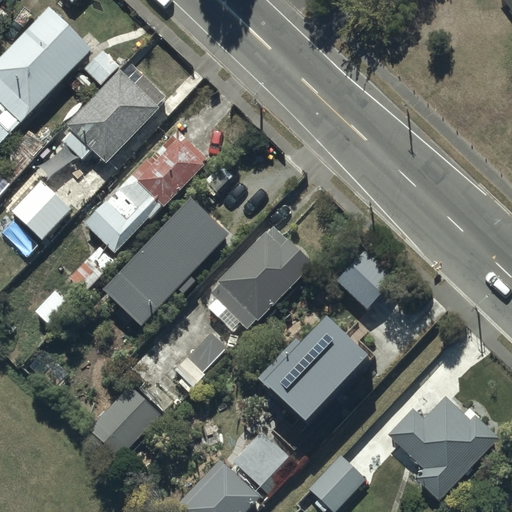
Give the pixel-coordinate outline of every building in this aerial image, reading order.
[(52,0),(66,12),(76,0),(52,0)] [(0,156),(96,59),(51,15),(0,67),(0,156)] [(124,81),(120,77),(69,134),(77,141),(68,151),(85,167),(94,157),(111,172),(162,116),(158,112),(166,103),(131,72),(124,81)] [(165,212),(208,166),(180,142),(154,171),(147,165),(133,181),(165,212)] [(165,212),(133,181),(85,231),(117,262),(165,212)] [(75,216),(44,188),(15,220),(45,248),(75,216)] [(228,234),(191,199),(103,292),(140,326),(228,234)] [(312,272),(272,234),(207,302),(246,339),(312,272)] [(398,281),(366,250),(337,280),(369,311),(398,281)] [(118,272),(101,255),(71,285),(88,302),(118,272)] [(306,331),(261,380),(289,406),(278,418),(301,439),(375,359),(340,326),(322,346),(306,331)] [(230,353),(214,338),(178,375),(196,392),(209,379),(207,378),(230,353)] [(164,421),(131,392),(95,431),(129,461),(164,421)] [(420,426),(409,415),(383,443),(419,476),(411,484),(437,508),(498,444),(474,421),(467,428),(441,403),(420,426)] [(295,471),(257,438),(231,466),(270,500),(295,471)] [(220,460),(177,506),(183,511),(243,511),(259,496),(220,460)] [(339,511),(361,487),(334,464),(305,497),(323,511),(339,511)]
